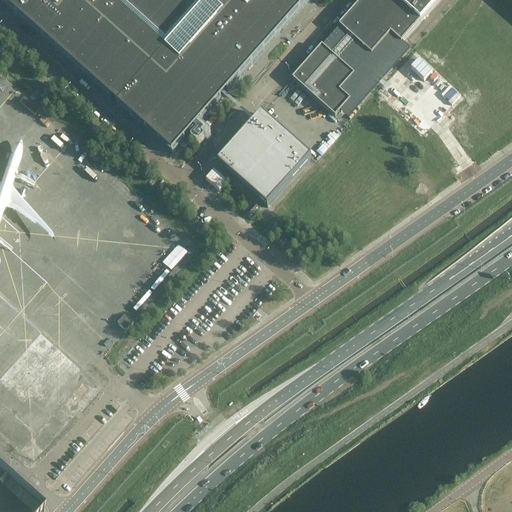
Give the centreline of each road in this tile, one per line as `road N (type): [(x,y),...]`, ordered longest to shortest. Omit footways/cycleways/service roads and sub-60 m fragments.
road 1 (unclassified): [(66,511),(154,415),(511,160)]
road 2 (primary): [(511,235),(251,420),(149,511)]
road 3 (primary): [(179,511),(321,391),(511,257)]
road 4 (unclassified): [(180,183),(342,0)]
